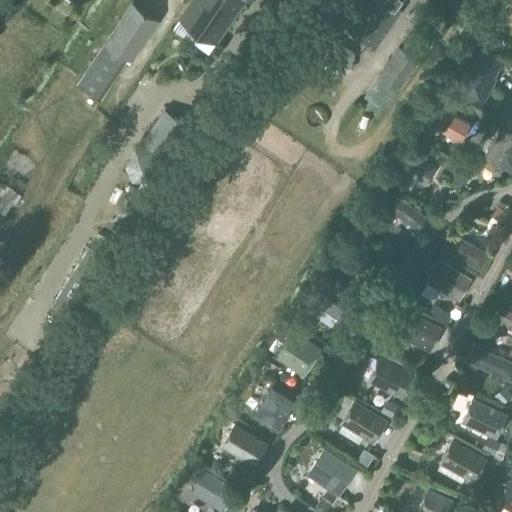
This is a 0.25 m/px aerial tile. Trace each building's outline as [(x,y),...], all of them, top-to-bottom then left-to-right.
[(217,0),(216,2),(213,0),(189,0),(179,15),(215,41),(243,1),(241,0),(217,0)] [(354,0),(341,19),(376,44),(400,9),(396,6),(400,0),(354,0)] [(86,69),(88,70),(80,83),(102,98),(114,81),(105,76),(103,79),(101,78),(106,70),(110,72),(122,54),(131,59),(158,20),(131,2),(86,69)] [(399,46),(365,96),(370,99),(383,107),(385,108),(432,40),(416,29),(403,48),(399,46)] [(274,76),(269,72),(244,108),(255,116),(261,121),(264,116),(313,45),(309,42),(301,37),(274,76)] [(344,40),(328,46),(327,64),(341,73),(356,66),(357,49),(344,40)] [(479,51),(466,76),(458,91),(485,106),(502,75),(497,72),(502,64),(479,51)] [(183,118),(196,128),(216,100),(203,91),(183,118)] [(370,99),(365,107),(378,116),(383,107),(370,99)] [(164,110),(143,140),(169,158),(190,128),(164,110)] [(445,110),(436,126),(461,140),(470,124),(445,110)] [(511,133),(502,128),(481,162),(494,170),(508,150),(511,152),(511,133)] [(136,152),(127,165),(134,180),(151,181),(160,168),(153,153),(136,152)] [(416,154),(404,171),(396,165),(388,177),(409,191),(417,179),(424,184),(436,167),(416,154)] [(0,208),(6,212),(14,201),(18,204),(23,196),(10,187),(7,192),(0,186),(0,208)] [(374,218),(386,227),(397,212),(417,227),(426,215),(393,191),(374,218)] [(443,246),(480,266),(488,252),(451,232),(443,246)] [(353,247),(342,264),(362,278),(373,261),(353,247)] [(89,321),(112,288),(106,285),(113,275),(100,267),(107,257),(98,251),(78,280),(87,286),(71,309),(89,321)] [(471,276),(440,259),(428,281),(459,298),(471,276)] [(322,294),(310,311),(331,324),(342,307),(322,294)] [(500,310),(511,316),(511,299),(506,297),(500,310)] [(398,332),(431,348),(442,327),(409,310),(398,332)] [(291,328),(275,353),(304,372),(320,348),(291,328)] [(511,361),(474,344),(468,359),(511,379),(511,378),(511,361)] [(414,373),(381,357),(370,379),(403,395),(414,373)] [(0,397),(0,421),(26,383),(15,375),(0,397)] [(273,381),(255,410),(279,426),(298,397),(273,381)] [(510,415),(475,399),(465,422),(499,438),(510,415)] [(343,421),(374,440),(387,419),(355,400),(343,421)] [(236,423),(223,444),(254,463),(267,442),(236,423)] [(486,458),(453,440),(441,461),(474,479),(486,458)] [(326,448),(309,474),(339,494),(356,468),(326,448)] [(205,469),(192,490),(224,509),(236,488),(205,469)] [(511,471),(502,503),(511,505),(511,471)] [(429,489),(419,511),(421,511),(458,511),(462,504),(429,489)]
